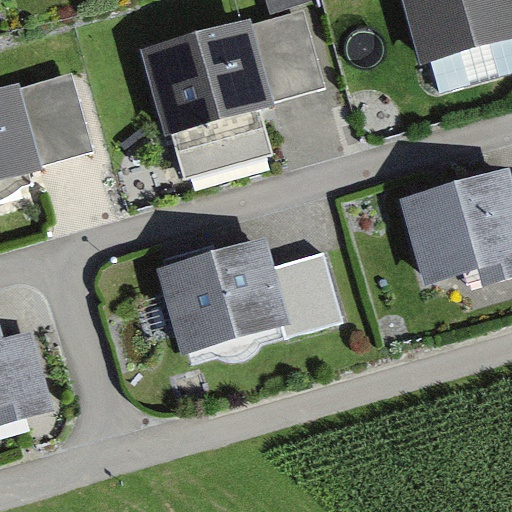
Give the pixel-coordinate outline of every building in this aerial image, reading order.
[(511,0),(397,0),(414,74),(511,51),(511,0)] [(301,13),(133,57),(156,141),(324,97),(301,13)] [(68,76),(0,93),(0,182),(90,159),(68,76)] [(498,175),(392,203),(413,284),(475,268),(480,289),(511,281),(511,194),(504,197),(498,175)] [(251,245),(148,270),(172,369),(329,332),(311,258),(257,271),(251,245)] [(0,434),(56,419),(33,339),(5,347),(0,331),(0,434)]
